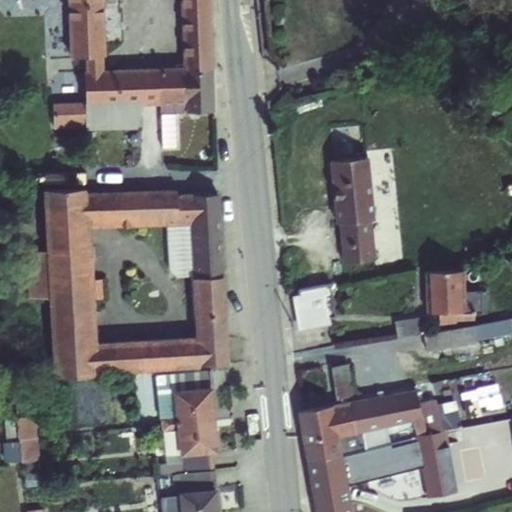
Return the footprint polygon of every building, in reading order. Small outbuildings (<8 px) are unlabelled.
[(57,0),(61,105),(84,103),(84,130),(137,129),(137,121),(140,105),(159,104),(161,148),(175,147),(174,113),(183,112),(214,111),(209,0),(57,0)] [(367,156),(328,160),(334,223),(337,223),(342,263),(375,259),(370,219),(374,219),(367,156)] [(42,189),(45,251),(24,251),(27,299),(48,299),(52,378),(198,368),(198,367),(228,364),(218,194),(175,193),(175,189),(85,191),(85,188),(42,189)] [(464,270),(424,271),(425,312),(438,312),(438,325),(456,323),(456,321),(474,320),(474,314),(485,313),(485,292),(480,292),(480,290),(464,291),(464,270)] [(298,294),(291,296),(297,330),(329,324),(328,318),(335,317),(329,284),(297,290),(298,294)] [(396,337),(422,333),(419,317),(392,321),(396,337)] [(473,325),(422,333),(426,351),(476,342),(473,325)] [(347,364),(330,367),(334,399),(353,396),(347,364)] [(172,393),(158,394),(160,425),(175,423),(214,419),(211,386),(212,385),(210,369),(171,373),(173,390),(172,390),(172,393)] [(349,401),(355,434),(421,419),(417,403),(414,389),(349,401)] [(337,437),(340,455),(414,437),(420,432),(443,431),(450,429),(443,410),(441,397),(417,403),(421,419),(355,434),(337,437)] [(355,434),(349,401),(296,411),(304,462),(340,455),(337,437),(355,434)] [(443,410),(450,429),(458,428),(469,424),(467,414),(456,416),(454,408),(443,410)] [(17,439),(36,437),(34,415),(3,419),(5,442),(17,441),(17,439)] [(165,463),(158,464),(159,475),(169,474),(213,470),(212,452),(217,452),(214,419),(175,423),(160,425),(165,463)] [(455,491),(443,431),(420,432),(414,437),(425,496),(455,491)] [(17,441),(5,442),(2,443),(4,462),(20,461),(21,470),(38,469),(38,460),(39,460),(36,437),(17,439),(17,441)] [(351,511),(340,455),(304,462),(313,511),(351,511)] [(169,496),(165,500),(166,511),(218,511),(216,487),(213,470),(169,474),(171,495),(169,496)]
